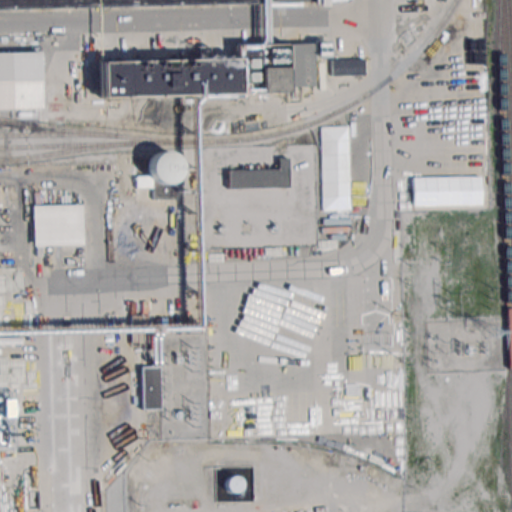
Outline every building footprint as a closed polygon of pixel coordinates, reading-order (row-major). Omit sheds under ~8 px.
[(0,0),(0,9),(322,1),(321,0),(0,0)] [(313,87),(312,43),(232,45),(232,59),(98,61),(99,96),(289,94),(289,88),(313,87)] [(0,53),(0,110),(40,110),(40,53),(0,53)] [(330,75),(364,75),(364,58),(330,58),(330,75)] [(134,187),(150,187),(150,183),(178,183),(178,152),(146,152),(146,176),(134,176),(134,187)] [(287,189),(287,157),(276,157),(276,169),(223,169),(223,189),(287,189)] [(140,409),(159,409),(159,366),(140,366),(140,409)] [(393,384),(381,384),(381,419),(393,419),(393,384)]
